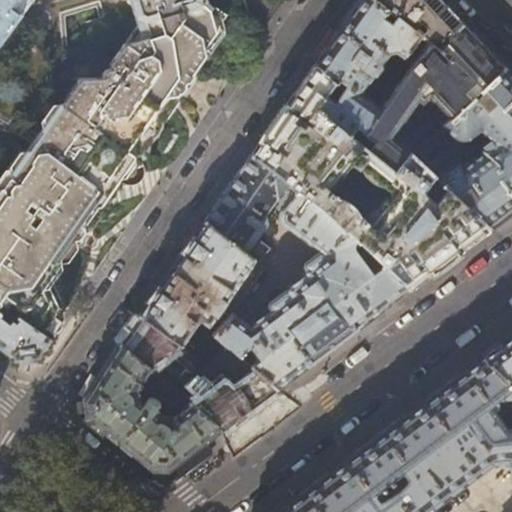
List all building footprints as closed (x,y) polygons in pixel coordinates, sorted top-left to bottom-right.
[(29,0),(0,42),(0,55),(133,157),(134,156),(134,151),(172,96),(175,96),(203,56),(202,50),(214,33),(207,12),(210,8),(204,3),(203,0),(29,0)] [(0,0),(0,42),(29,0),(0,0)] [(386,11),(371,0),(358,0),(333,37),(313,65),(333,83),(336,79),(345,85),(333,102),(324,95),(315,109),(347,135),(354,126),(363,133),(381,108),(362,94),(361,92),(373,77),(377,75),(383,67),(382,63),(390,52),(397,55),(402,59),(414,44),(418,46),(423,39),(418,35),(398,20),(394,17),(389,24),(381,18),(386,11)] [(371,0),(386,11),(394,17),(398,20),(404,11),(406,12),(405,17),(407,20),(408,22),(411,23),(414,24),(418,23),(424,28),(418,35),(423,39),(428,43),(435,48),(462,23),(439,0),(371,0)] [(472,34),(462,23),(435,48),(428,43),(381,108),(363,133),(356,142),(392,171),(408,153),(391,137),(419,100),(426,94),(449,119),(503,66),(492,55),(472,34)] [(0,305),(48,339),(56,328),(63,319),(59,307),(56,307),(45,282),(59,263),(58,259),(94,207),(98,206),(133,157),(0,55),(0,305)] [(333,83),(313,65),(273,121),(250,155),(342,229),(344,228),(355,238),(383,265),(407,288),(454,253),(487,228),(435,178),(408,153),(392,171),(356,142),(347,135),(315,109),(324,95),(333,83)] [(511,75),(503,66),(449,119),(442,126),(455,139),(459,141),(464,142),(467,140),(470,138),(481,153),(459,169),(456,166),(453,165),(435,178),(487,228),(511,209),(511,75)] [(223,193),(203,222),(252,261),(257,265),(268,251),(255,240),(265,226),(262,216),(261,215),(272,200),(281,206),(277,210),(277,211),(276,214),(276,216),(276,219),(279,222),(277,224),(312,263),(293,275),(292,277),(291,279),(292,283),(277,294),(275,295),(274,297),(275,299),(272,301),(270,300),(268,300),(255,309),(254,311),(254,312),(255,315),(244,324),(231,314),(211,336),(223,344),(225,346),(226,345),(244,361),(256,352),(266,364),(256,372),(274,388),(328,348),(385,304),(407,288),(383,265),(370,273),(352,249),(351,246),(351,241),(355,238),(344,228),(342,229),(250,155),(223,193)] [(206,327),(252,261),(203,222),(169,270),(137,315),(180,346),(198,321),(206,327)] [(48,339),(0,305),(0,347),(14,359),(37,355),(48,339)] [(511,334),(505,339),(481,358),(511,387),(511,334)] [(152,372),(117,344),(95,379),(82,400),(83,406),(85,415),(117,441),(151,469),(166,470),(174,464),(189,452),(202,442),(220,429),(159,378),(150,392),(148,390),(138,398),(136,397),(138,393),(137,391),(135,389),(144,374),(149,377),(152,372)] [(511,511),(511,387),(481,358),(425,400),(320,479),(276,511),(425,511),(493,462),(503,462),(511,470),(511,511)] [(177,468),(206,446),(202,442),(189,452),(174,464),(177,468)]
